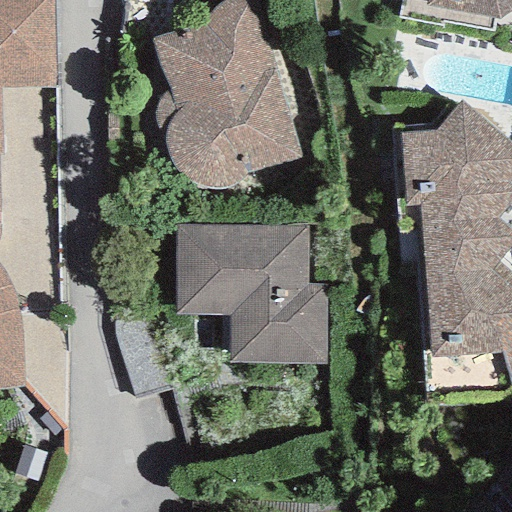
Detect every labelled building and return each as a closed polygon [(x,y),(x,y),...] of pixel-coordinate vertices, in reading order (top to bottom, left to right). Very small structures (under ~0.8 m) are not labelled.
[(0,0),(0,389),(23,387),(22,332),(19,315),(15,304),(13,292),(8,282),(3,271),(0,264),(0,155),(3,155),(0,102),(0,87),(55,86),(51,0),(0,0)] [(244,175),(299,158),(251,0),(220,0),(219,1),(214,7),(209,14),(201,22),(150,39),(167,90),(161,94),(156,102),(154,112),(153,122),(157,131),(162,141),(164,150),(168,160),(172,169),(177,176),(183,182),(192,185),(201,187),(210,189),(217,189),(225,189),(234,186),(240,181),(244,175)] [(511,0),(426,0),(426,4),(499,19),(511,10),(511,0)] [(422,353),(426,406),(511,397),(511,274),(498,262),(511,243),(511,232),(510,231),(511,227),(511,143),(461,101),(434,130),(400,132),(403,207),(418,206),(430,351),(422,353)] [(175,315),(230,315),(230,362),(325,362),(324,286),(306,286),(306,225),(175,225),(175,315)]
